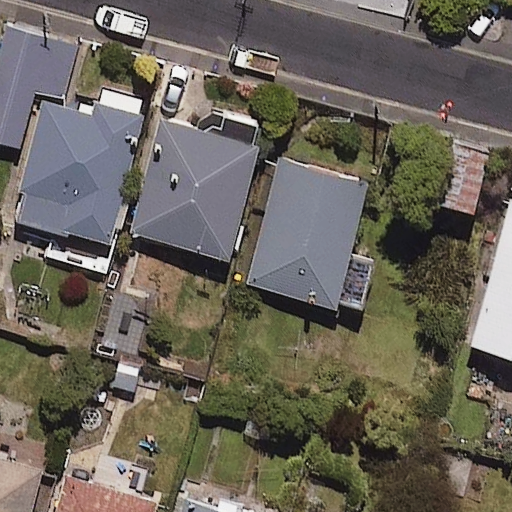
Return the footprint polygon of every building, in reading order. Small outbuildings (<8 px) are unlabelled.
[(78,46),(7,26),(0,51),(0,147),(19,152),(36,93),(63,101),(78,46)] [(95,103),(90,120),(42,106),(9,225),(113,254),(151,119),(95,103)] [(262,154),(159,123),(126,235),(229,265),(262,154)] [(490,152),(453,142),(435,209),(472,219),(490,152)] [(368,185),(281,161),(246,287),(333,311),(368,185)] [(511,201),(506,200),(464,349),(511,362),(511,201)] [(0,446),(0,511),(22,511),(37,456),(0,446)] [(154,511),(158,499),(65,472),(53,511),(154,511)] [(262,511),(265,504),(179,484),(172,511),(262,511)] [(355,511),(297,498),(293,511),(355,511)]
